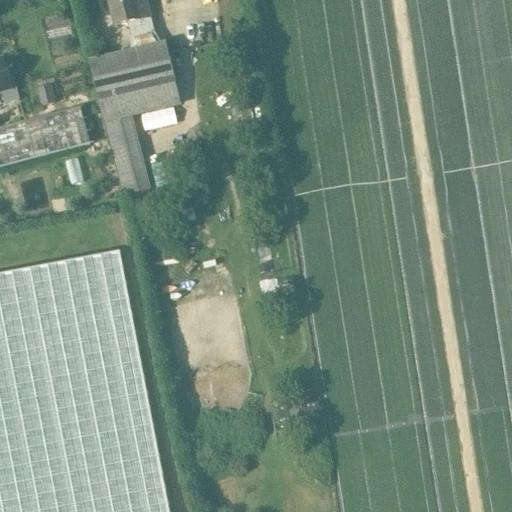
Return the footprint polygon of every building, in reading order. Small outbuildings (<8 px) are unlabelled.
[(91,64),(121,193),(123,198),(149,191),(131,119),(180,106),(166,45),(162,46),(153,33),(150,21),(151,20),(146,4),(137,6),(135,0),(107,0),(115,29),(128,26),(131,39),(129,54),(91,64)] [(3,60),(0,60),(0,93),(11,91),(3,60)] [(0,130),(0,169),(91,145),(81,109),(0,130)] [(202,205),(181,209),(184,225),(205,220),(202,205)] [(0,511),(167,511),(119,256),(0,278),(0,511)] [(257,281),(261,301),(298,293),(294,274),(257,281)]
